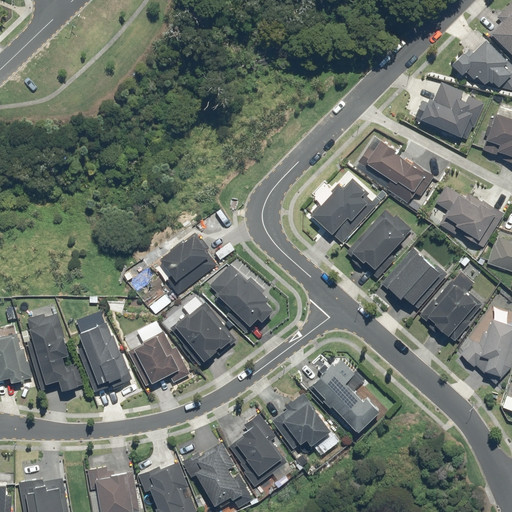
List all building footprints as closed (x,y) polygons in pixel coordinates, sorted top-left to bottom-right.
[(502,21),(489,34),(506,51),(508,49),(511,53),(511,0),(497,16),(502,21)] [(511,63),(486,38),(472,52),(469,49),(465,53),(464,52),(452,64),(462,74),(466,70),(474,78),(477,75),(485,83),(488,79),(491,82),(493,80),(498,85),(498,86),(511,89),(511,63)] [(474,127),(484,102),(462,93),(463,91),(441,82),(434,100),(429,98),(427,102),(422,100),(415,117),(461,136),(467,123),(474,127)] [(511,161),(511,117),(495,112),(493,117),(490,116),(485,133),(488,134),(483,149),(502,156),(502,158),(511,161)] [(428,186),(434,175),(413,161),(412,163),(395,152),(396,150),(380,140),(373,150),(368,146),(358,162),(389,182),(385,187),(408,202),(411,197),(412,197),(415,192),(421,195),(422,194),(425,196),(431,188),(428,186)] [(312,211),(313,212),(311,214),(342,242),(376,204),(363,193),(365,191),(351,179),(344,188),(338,183),(330,192),(327,184),(325,184),(317,193),(318,194),(315,197),(321,202),(312,211)] [(483,246),(504,213),(483,200),(482,201),(469,192),(466,197),(446,185),(436,201),(448,209),(439,223),(455,233),(459,227),(461,228),(459,231),(483,246)] [(385,209),(346,251),(353,258),(352,259),(361,267),(363,264),(378,277),(395,257),(390,252),(412,228),(396,214),(393,216),(385,209)] [(166,278),(178,293),(217,264),(194,232),(159,258),(172,274),(166,278)] [(494,243),(487,262),(511,270),(511,234),(510,240),(498,236),(495,244),(494,243)] [(413,247),(382,282),(400,298),(403,295),(417,307),(448,273),(434,262),(432,264),(413,247)] [(247,280),(230,264),(210,285),(218,292),(216,295),(231,309),(226,314),(246,332),(253,324),(252,323),(258,317),(262,321),(273,308),(266,301),(269,298),(262,292),(264,289),(250,276),(247,280)] [(441,328),(454,340),(471,320),(465,315),(476,301),(451,280),(435,299),(434,298),(420,315),(430,323),(429,325),(437,332),(441,328)] [(164,322),(200,365),(207,359),(206,359),(217,350),(216,348),(219,346),(221,347),(234,336),(205,302),(202,304),(195,295),(164,322)] [(33,340),(28,341),(42,389),(60,384),(62,390),(78,385),(78,384),(84,382),(79,362),(65,366),(63,356),(69,354),(64,336),(65,335),(58,312),(45,316),(44,313),(27,318),(30,327),(29,327),(33,340)] [(476,364),(495,383),(511,367),(511,363),(511,322),(509,322),(509,323),(492,317),(487,332),(483,331),(479,342),(473,340),(460,352),(474,366),(476,364)] [(128,350),(146,385),(164,376),(166,380),(171,377),(174,382),(190,373),(176,346),(173,347),(164,330),(162,331),(157,320),(122,338),(128,350)] [(112,335),(106,321),(79,333),(83,343),(77,346),(95,391),(112,384),(114,388),(124,384),(123,382),(133,378),(122,352),(121,353),(114,335),(112,335)] [(0,334),(0,379),(10,377),(12,385),(25,382),(24,379),(33,377),(29,361),(27,361),(24,348),(21,348),(17,333),(1,337),(0,334)] [(312,382),(308,386),(322,401),(324,399),(329,405),(331,403),(357,430),(378,410),(365,396),(362,399),(344,380),(354,372),(341,358),(334,364),(331,361),(310,381),(312,382)] [(287,408),(272,419),(293,447),(302,440),(301,440),(305,437),(310,443),(312,442),(321,454),(339,440),(314,407),(314,406),(303,392),(292,400),(291,399),(284,404),(287,408)] [(511,396),(506,395),(503,407),(511,409),(511,396)] [(243,470),(254,484),(272,471),(278,479),(292,469),(286,460),(287,460),(271,438),(276,435),(259,412),(243,423),(246,427),(241,431),(243,434),(229,444),(241,461),(240,461),(245,468),(243,470)] [(235,463),(221,440),(199,453),(198,450),(181,460),(191,476),(195,473),(214,503),(229,494),(231,497),(232,497),(238,506),(253,497),(238,473),(233,476),(228,467),(235,463)] [(154,506),(157,511),(197,511),(190,494),(192,494),(178,461),(160,468),(159,465),(138,473),(145,490),(150,488),(157,505),(154,506)] [(107,464),(87,468),(91,488),(96,487),(101,511),(95,511),(125,511),(140,509),(133,470),(126,471),(126,470),(114,472),(113,468),(108,469),(107,464)] [(42,477),(19,481),(23,511),(68,511),(62,476),(43,480),(42,477)]
